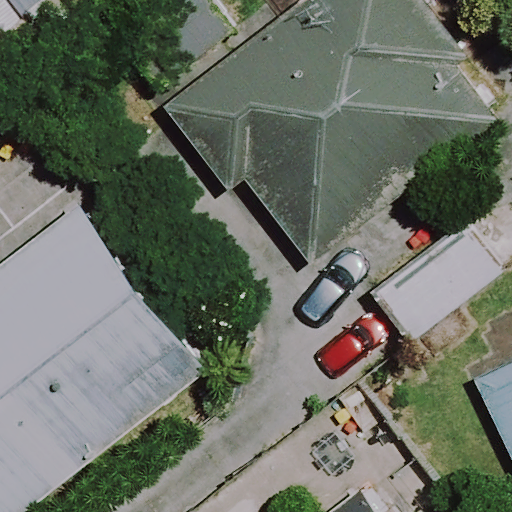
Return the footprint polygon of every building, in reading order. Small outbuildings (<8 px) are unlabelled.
[(0,0),(0,61),(32,40),(2,0),(0,0)] [(149,0),(111,32),(156,87),(239,18),(224,0),(149,0)] [(455,45),(420,0),(323,0),(175,113),(237,196),(254,183),(318,268),(498,133),(440,56),(455,45)] [(0,511),(33,511),(214,369),(88,211),(0,281),(0,511)] [(511,395),(494,404),(511,439),(511,395)] [(440,511),(415,477),(366,511),(440,511)]
